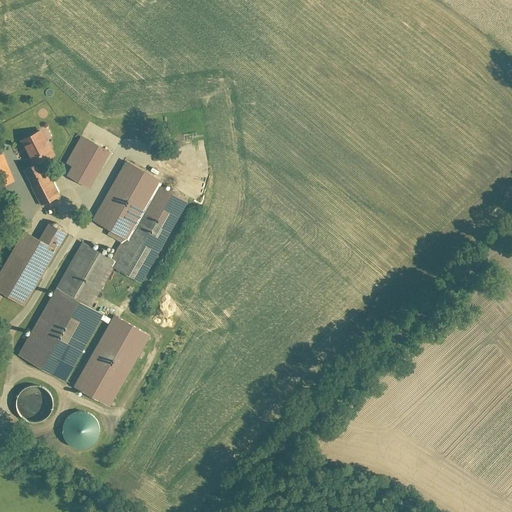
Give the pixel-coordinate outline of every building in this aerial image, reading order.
[(49,154),(35,126),(14,137),(26,161),(17,166),(36,203),(53,194),(35,162),(49,154)] [(106,150),(76,135),(57,173),(87,188),(106,150)] [(0,187),(10,184),(0,160),(0,187)] [(182,201),(125,169),(94,222),(121,237),(109,259),(81,243),(15,358),(110,412),(154,336),(88,298),(107,265),(135,282),(182,201)] [(0,290),(17,301),(59,230),(46,222),(35,240),(19,230),(0,262),(0,290)] [(15,406),(17,411),(21,416),(26,419),(32,421),(37,420),(43,418),(48,414),(51,409),(52,403),(51,396),(48,391),(44,387),(38,384),(31,384),(25,386),(21,389),(17,394),(15,400),(15,406)] [(61,431),(63,436),(67,441),(72,444),(77,446),(83,446),(89,444),(94,439),(97,434),(98,428),(97,422),(94,416),(89,412),(84,409),(77,409),(71,411),(66,414),(63,419),(61,425),(61,431)]
